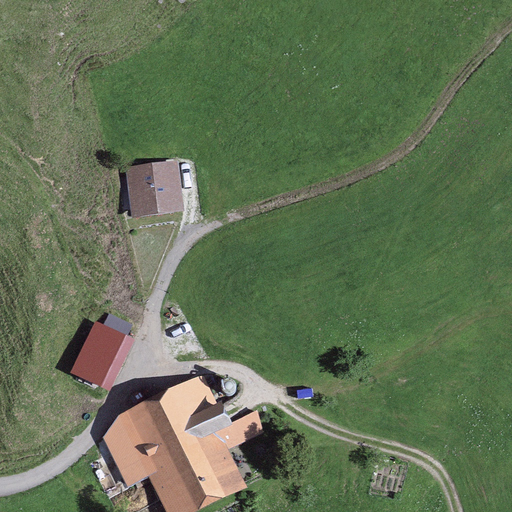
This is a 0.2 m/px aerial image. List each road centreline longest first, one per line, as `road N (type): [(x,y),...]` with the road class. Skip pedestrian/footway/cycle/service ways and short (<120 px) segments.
road 1 (track): [(457,511),(430,463),(326,427),(236,371),(131,369)]
road 2 (track): [(219,221),(347,180),(398,153),(511,22)]
road 3 (track): [(219,221),(176,254),(151,318)]
